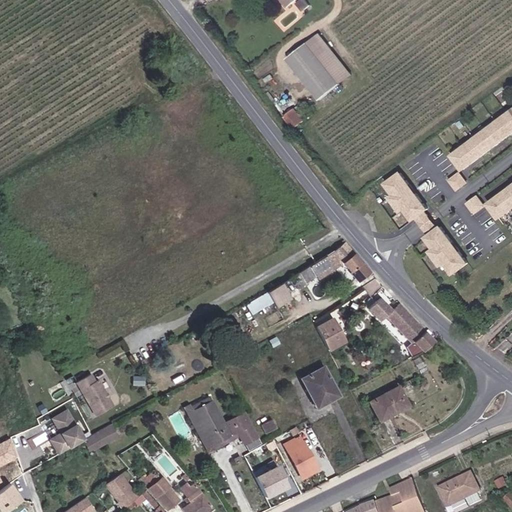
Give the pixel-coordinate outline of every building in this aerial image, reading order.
[(214,63),(190,33),(185,35),(190,44),(177,51),(192,76),(214,63)] [(322,100),(342,85),(309,43),(289,59),(322,100)] [(177,74),(166,80),(170,87),(181,82),(177,74)] [(511,103),(448,154),(458,169),(511,126),(511,103)] [(306,121),(297,109),(287,117),(295,129),(306,121)] [(405,187),(396,175),(382,185),(390,197),(386,200),(396,214),(400,211),(409,222),(412,220),(420,214),(423,211),(411,195),(407,199),(400,190),(405,187)] [(462,185),(455,175),(446,182),(453,192),(462,185)] [(499,219),(511,208),(511,185),(487,204),(499,219)] [(481,208),(473,199),(464,206),(471,215),(481,208)] [(434,231),(420,214),(412,220),(425,238),(434,231)] [(448,245),(437,229),(434,231),(425,238),(422,240),(431,251),(426,254),(437,269),(441,265),(450,277),(464,266),(455,254),(450,257),(443,249),(448,245)] [(335,249),(313,262),(319,274),(347,256),(367,276),(377,265),(350,235),(335,249)] [(366,284),(370,291),(380,285),(376,278),(366,284)] [(412,341),(419,352),(440,336),(406,297),(399,304),(387,291),(375,301),(387,314),(393,310),(417,337),(412,341)] [(252,312),(274,303),(269,292),(247,300),(252,312)] [(354,333),(342,311),(325,320),(336,342),(354,333)] [(331,359),(308,370),(323,400),(346,388),(331,359)] [(93,381),(112,371),(110,369),(108,368),(104,361),(87,371),(93,381)] [(124,393),(112,371),(93,381),(106,403),(124,393)] [(410,380),(380,394),(390,412),(420,399),(410,380)] [(250,430),(258,446),(270,440),(252,407),(233,416),(235,420),(231,421),(216,390),(197,399),(217,440),(247,425),(250,430)] [(93,428),(75,400),(61,409),(71,423),(60,428),(68,442),(93,428)] [(106,421),(111,427),(142,411),(138,404),(106,421)] [(280,410),(267,417),(271,426),(284,419),(280,410)] [(97,435),(111,427),(106,421),(102,423),(93,428),(97,435)] [(217,440),(219,444),(250,430),(247,425),(217,440)] [(297,429),(287,435),(304,468),(321,461),(306,433),(301,436),(297,429)] [(7,445),(0,448),(0,485),(5,484),(0,472),(0,467),(14,461),(7,445)] [(154,476),(146,465),(141,468),(150,479),(154,476)] [(126,505),(144,490),(126,466),(110,478),(123,495),(120,498),(126,505)] [(150,479),(153,483),(163,493),(166,497),(183,487),(165,467),(154,476),(150,479)] [(258,479),(267,498),(291,488),(282,468),(258,479)] [(442,491),(451,509),(483,494),(474,475),(442,491)] [(201,491),(194,481),(188,485),(194,494),(186,501),(194,511),(199,511),(215,501),(206,488),(201,491)] [(370,511),(368,511),(430,511),(417,482),(395,493),(397,499),(370,509),(370,511)] [(11,483),(0,491),(0,507),(4,511),(10,511),(25,499),(11,483)] [(166,497),(171,503),(186,490),(183,487),(166,497)] [(92,492),(66,511),(92,511),(102,505),(92,492)] [(174,511),(168,505),(171,503),(166,497),(163,493),(157,499),(163,506),(157,511),(158,511),(174,511)]
